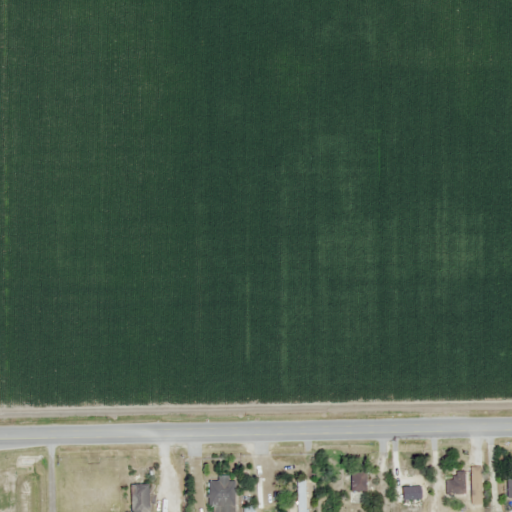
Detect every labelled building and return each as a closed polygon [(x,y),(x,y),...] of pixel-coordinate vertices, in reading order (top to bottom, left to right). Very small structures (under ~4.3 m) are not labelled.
[(363,502),(363,470),(349,470),(349,502),(363,502)] [(463,493),(463,473),(443,473),(443,493),(463,493)] [(478,475),(468,475),(468,509),(478,509),(478,475)] [(417,496),(417,478),(399,478),(399,496),(417,496)] [(206,480),(206,506),(216,506),(215,511),(232,511),(233,480),(206,480)] [(295,511),(303,511),(303,481),(295,481),(295,511)] [(145,511),(146,484),(127,484),(126,511),(145,511)]
